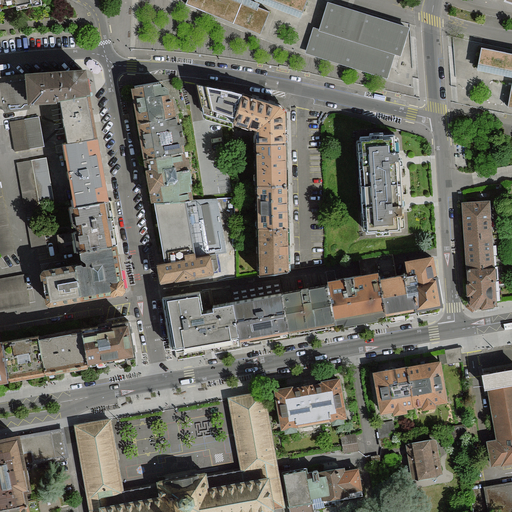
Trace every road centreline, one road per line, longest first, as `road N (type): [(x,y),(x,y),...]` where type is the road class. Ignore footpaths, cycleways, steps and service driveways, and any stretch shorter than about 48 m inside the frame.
road 1 (residential): [(108,60),(271,82),(440,121)]
road 2 (residential): [(161,381),(108,60)]
road 3 (residential): [(161,381),(457,329)]
road 4 (residential): [(457,329),(440,121)]
road 5 (residential): [(440,121),(435,0)]
